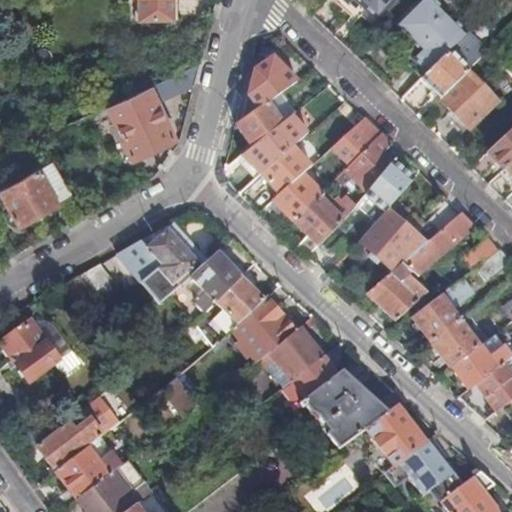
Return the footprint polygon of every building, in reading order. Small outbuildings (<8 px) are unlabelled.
[(134,0),(135,2),(135,19),(177,19),(176,0),(134,0)] [(345,0),(349,3),(353,0),(355,0),(378,23),(399,0),(345,0)] [(419,51),(427,45),(442,60),(450,52),(468,34),(469,33),(434,0),(420,0),(394,27),(419,51)] [(450,52),(442,60),(422,81),(440,100),(469,72),(469,71),(486,54),(468,34),(450,52)] [(248,96),(247,96),(240,122),(280,92),(293,83),(283,69),(272,59),(254,72),(248,96)] [(200,63),(108,106),(133,159),(175,140),(158,102),(194,86),(200,63)] [(469,132),(499,102),(469,72),(440,100),(439,101),(469,132)] [(294,113),(280,92),(240,122),(234,126),(250,147),(291,116),(294,113)] [(291,116),(250,147),(240,156),(260,177),(292,148),(287,143),(302,131),(291,116)] [(379,134),(363,119),(331,148),(336,152),(341,156),(345,161),(349,166),(379,134)] [(511,131),(470,169),(480,178),(497,163),(504,171),(511,163),(511,131)] [(379,134),(349,166),(344,170),(366,194),(387,168),(378,159),(390,145),(379,134)] [(310,168),(292,148),(260,177),(277,196),(302,174),(303,174),(310,168)] [(83,216),(52,162),(0,190),(0,193),(18,226),(57,204),(69,225),(83,216)] [(393,162),(387,168),(366,194),(364,197),(380,211),(383,214),(386,211),(413,179),(393,162)] [(511,163),(504,171),(499,176),(511,191),(511,190),(511,163)] [(302,174),(277,196),(271,203),(293,224),(322,194),(303,174),(302,174)] [(324,192),(322,194),(293,224),(307,238),(296,248),(307,258),(342,223),(354,209),(344,199),(340,202),(336,198),(333,201),(324,192)] [(364,197),(357,205),(372,219),(380,211),(364,197)] [(383,214),(358,243),(392,271),(442,229),(433,219),(414,235),(386,211),(383,214)] [(442,229),(392,271),(366,294),(394,322),(427,294),(411,279),(423,269),(474,227),(460,213),(442,229)] [(138,242),(116,255),(155,296),(165,288),(167,290),(196,263),(164,231),(144,249),(138,242)] [(344,240),(325,258),(334,267),(353,249),(344,240)] [(485,240),(461,259),(471,272),(475,269),(496,252),(485,240)] [(499,251),(496,252),(475,269),(482,280),(510,261),(499,251)] [(204,294),(194,303),(203,313),(213,303),(240,277),(216,253),(201,267),(189,278),(204,294)] [(201,267),(196,263),(167,290),(170,294),(170,295),(189,278),(201,267)] [(76,278),(89,296),(114,329),(123,322),(136,311),(98,265),(76,278)] [(240,277),(213,303),(235,325),(263,300),(240,277)] [(60,287),(75,307),(89,296),(76,278),(60,287)] [(167,290),(165,288),(155,296),(160,302),(170,294),(167,290)] [(441,296),(411,319),(430,344),(460,322),(441,296)] [(235,325),(229,331),(256,364),(268,355),(297,331),(285,317),(282,319),(264,298),(263,300),(235,325)] [(511,300),(502,308),(511,321),(511,300)] [(35,321),(30,325),(57,361),(52,365),(57,372),(75,358),(48,322),(43,319),(35,321)] [(460,322),(430,344),(448,369),(450,368),(479,346),(460,322)] [(14,366),(27,383),(52,365),(57,361),(30,325),(28,323),(0,343),(0,344),(15,365),(14,366)] [(192,323),(184,329),(194,343),(203,336),(193,323),(192,323)] [(297,331),(268,355),(290,383),(321,359),(298,329),(297,331)] [(493,336),(479,346),(450,368),(467,391),(510,359),(493,336)] [(511,357),(510,359),(467,391),(457,397),(483,421),(511,400),(511,357)] [(79,365),(75,358),(57,372),(62,378),(79,365)] [(336,376),(321,359),(290,383),(304,401),(336,376)] [(337,449),(363,430),(365,431),(388,414),(363,393),(341,373),(336,376),(304,401),(298,405),(302,409),(305,407),(337,449)] [(182,408),(177,412),(182,419),(197,408),(198,407),(177,379),(176,378),(166,386),(182,408)] [(290,383),(279,392),(292,409),(298,405),(304,401),(290,383)] [(379,449),(368,457),(383,476),(384,475),(424,443),(396,407),(388,414),(365,431),(379,449)] [(71,419),(66,422),(74,432),(79,429),(71,419)] [(66,422),(45,439),(35,447),(51,467),(66,456),(69,460),(86,448),(98,438),(101,437),(89,421),(79,429),(74,432),(66,422)] [(45,439),(31,422),(5,441),(18,459),(35,447),(45,439)] [(98,438),(86,448),(96,461),(109,452),(98,438)] [(462,487),(427,442),(424,443),(384,475),(395,489),(408,479),(422,498),(423,498),(432,510),(440,504),(462,487)] [(69,460),(55,472),(76,500),(77,499),(120,467),(109,452),(96,461),(86,448),(69,460)] [(120,467),(77,499),(86,511),(127,511),(136,506),(128,495),(142,484),(126,462),(120,467)] [(462,487),(440,504),(445,511),(497,511),(483,494),(493,486),(480,473),(462,487)] [(158,488),(136,506),(127,511),(165,511),(160,505),(167,500),(158,488)]
